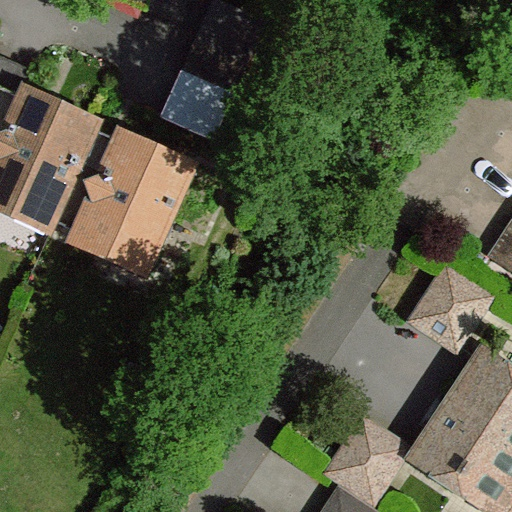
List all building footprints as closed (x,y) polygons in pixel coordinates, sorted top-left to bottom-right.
[(127,0),(150,10),(154,0),(127,0)] [(185,69),(237,94),(250,64),(197,42),(185,69)] [(0,119),(14,125),(26,99),(38,73),(0,55),(0,119)] [(185,69),(163,118),(216,143),(237,94),(185,69)] [(94,131),(26,99),(14,125),(0,119),(0,197),(55,222),(75,176),(94,131)] [(191,174),(121,142),(106,174),(86,181),(75,176),(55,222),(150,265),(191,174)] [(511,235),(498,257),(511,266),(511,235)] [(450,271),(416,322),(459,351),(494,299),(450,271)] [(511,511),(511,371),(489,356),(419,460),(495,511),(511,511)] [(375,504),(409,451),(367,423),(332,475),(375,504)] [(368,511),(343,495),(330,511),(368,511)]
